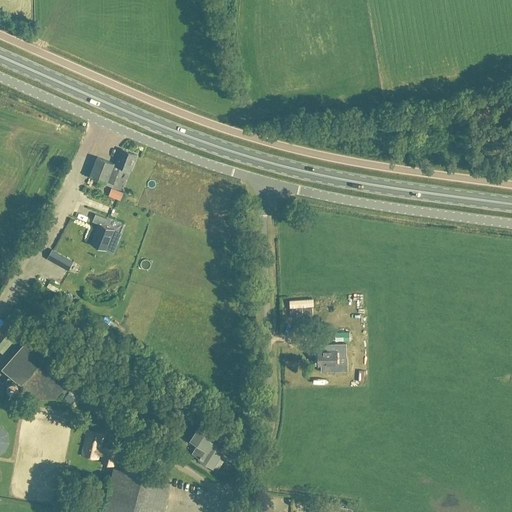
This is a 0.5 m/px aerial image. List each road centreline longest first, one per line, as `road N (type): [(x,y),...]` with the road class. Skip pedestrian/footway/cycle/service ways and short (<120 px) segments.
road 1 (unclassified): [(0,35),(190,118),(271,144),(511,183)]
road 2 (primary): [(0,56),(240,155),(511,206)]
road 3 (unclassified): [(227,511),(268,398),(261,181)]
road 4 (unclassified): [(261,181),(0,78)]
road 5 (unclassified): [(511,224),(261,181)]
